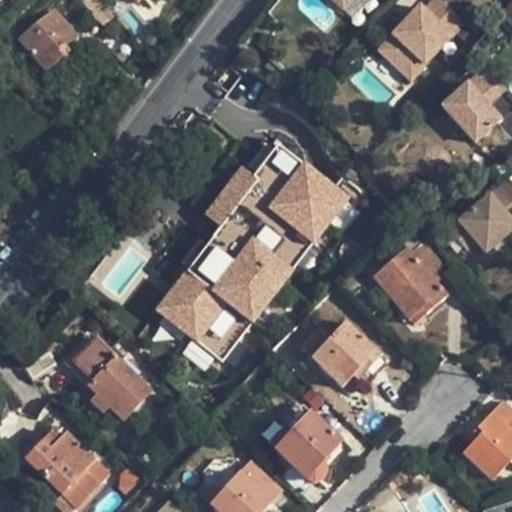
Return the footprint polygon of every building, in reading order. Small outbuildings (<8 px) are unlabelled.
[(103,27),(114,19),(99,0),(83,0),(82,1),(103,27)] [(319,0),(331,11),(340,0),(319,0)] [(409,21),(378,55),(411,85),(465,28),(436,1),(424,15),(428,18),(418,29),(409,21)] [(511,1),(496,19),(511,33),(511,1)] [(419,11),(409,21),(418,29),(428,18),(424,15),(419,11)] [(59,52),(68,45),(76,37),(55,12),(21,39),(46,72),(63,58),(59,52)] [(126,67),(139,56),(117,29),(104,41),(126,67)] [(72,51),(68,45),(59,52),(63,58),(72,51)] [(0,78),(8,73),(0,59),(0,78)] [(436,111),(473,148),(499,122),(489,112),(507,94),(480,67),(436,111)] [(216,232),(146,317),(220,377),(347,201),(273,145),(251,179),(237,168),(200,217),(216,232)] [(511,196),(502,186),(446,235),(464,256),(473,247),(480,256),(511,229),(495,211),(501,206),(511,217),(511,196)] [(511,217),(501,206),(495,211),(511,229),(511,228),(511,217)] [(405,227),(394,237),(405,249),(373,279),(414,325),(446,295),(436,283),(446,273),(405,227)] [(342,326),(310,360),(340,388),(351,378),(356,383),(378,359),(342,326)] [(60,365),(85,388),(92,378),(75,362),(94,342),(87,336),(60,365)] [(151,394),(94,342),(75,362),(92,378),(85,388),(95,397),(109,409),(123,423),(151,394)] [(47,353),(25,367),(32,379),(55,364),(47,353)] [(378,359),(356,383),(361,387),(383,363),(378,359)] [(102,416),(109,409),(95,397),(88,404),(102,416)] [(482,435),(473,444),(463,455),(491,483),(511,461),(511,414),(501,404),(476,430),(482,435)] [(323,477),(325,472),(325,468),(322,464),(340,444),(310,415),(296,429),(290,423),(267,445),(308,484),(315,483),(319,482),(323,477)] [(467,439),(473,444),(482,435),(476,430),(467,439)] [(50,433),(41,443),(50,451),(59,442),(50,433)] [(41,443),(24,461),(61,496),(50,509),(52,511),(72,511),(98,487),(84,474),(94,463),(65,435),(59,442),(50,451),(41,443)] [(346,450),(340,444),(322,464),(325,468),(325,472),(346,450)] [(213,511),(262,511),(280,492),(248,464),(208,507),(213,511)] [(137,493),(147,483),(143,480),(135,472),(132,477),(132,483),(134,489),(137,493)] [(511,511),(511,503),(485,511),(511,511)]
